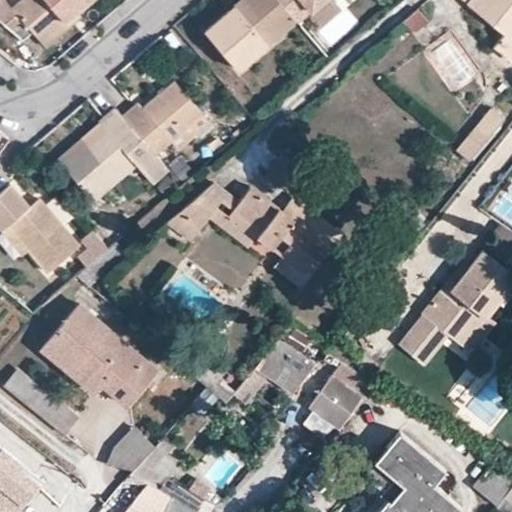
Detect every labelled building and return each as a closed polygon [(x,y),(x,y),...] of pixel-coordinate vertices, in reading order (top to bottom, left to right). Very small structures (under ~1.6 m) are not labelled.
[(0,0),(0,19),(13,31),(24,22),(39,39),(74,9),(84,0),(20,0),(11,8),(3,0),(0,0)] [(227,11),(204,31),(236,67),(281,30),(275,24),(288,12),(278,0),(249,0),(230,15),(227,11)] [(230,15),(249,0),(239,0),(227,11),(230,15)] [(278,0),(288,12),(294,18),(297,22),(320,0),(278,0)] [(511,0),(469,0),(467,3),(503,31),(493,45),(511,59),(511,58),(511,0)] [(74,9),(39,39),(45,46),(80,17),(74,9)] [(418,10),(404,21),(412,32),(427,21),(418,10)] [(288,12),(275,24),(281,30),(294,18),(288,12)] [(137,100),(122,115),(155,154),(170,139),(202,112),(174,78),(141,106),(137,100)] [(106,132),(65,167),(93,198),(134,163),(149,181),(166,168),(155,154),(122,115),(115,107),(98,122),(106,132)] [(490,107),(466,136),(478,146),(503,117),(490,107)] [(202,112),(170,139),(178,149),(210,121),(202,112)] [(65,167),(106,132),(98,122),(57,156),(65,167)] [(478,146),(466,136),(458,145),(470,155),(478,146)] [(281,153),(265,174),(283,189),(300,167),(281,153)] [(0,227),(6,223),(27,247),(47,269),(77,243),(37,197),(29,203),(9,182),(0,190),(0,227)] [(207,217),(227,191),(215,182),(166,223),(176,230),(185,217),(199,227),(207,217)] [(240,200),(232,209),(260,230),(255,236),(269,247),(274,240),(286,249),(281,256),(307,276),(340,232),(292,195),(281,209),(251,186),(240,200)] [(227,191),(207,217),(247,247),(255,236),(260,230),(232,209),(240,200),(227,191)] [(199,227),(185,217),(176,230),(190,239),(199,227)] [(27,247),(6,223),(0,227),(0,230),(20,254),(27,247)] [(116,240),(107,248),(77,275),(97,293),(131,261),(127,254),(116,240)] [(444,284),(423,310),(448,331),(470,348),(492,321),(484,315),(511,279),(511,274),(482,250),(466,270),(451,289),(444,284)] [(307,276),(281,256),(273,267),(299,286),(307,276)] [(451,289),(466,270),(459,265),(444,284),(451,289)] [(44,342),(59,355),(57,359),(95,392),(103,383),(125,402),(154,366),(77,302),(44,342)] [(448,331),(423,310),(397,343),(422,363),(448,331)] [(179,339),(168,353),(206,385),(225,402),(237,388),(179,339)] [(311,363),(278,339),(237,388),(246,399),(267,376),(289,391),(311,363)] [(1,384),(27,405),(40,388),(14,367),(1,384)] [(371,386),(352,371),(341,384),(332,376),(312,402),(339,420),(357,397),(360,400),(371,386)] [(40,388),(27,405),(63,434),(77,416),(40,388)] [(194,396),(173,435),(193,446),(214,407),(194,396)] [(136,466),(164,434),(143,417),(114,451),(131,466),(136,466)] [(386,497),(373,511),(453,511),(459,506),(431,484),(443,468),(398,431),(385,446),(393,453),(382,467),(390,475),(402,484),(389,500),(386,497)] [(20,463),(0,446),(0,511),(11,511),(36,482),(17,467),(20,463)] [(385,446),(373,460),(382,467),(393,453),(385,446)] [(497,499),(511,480),(511,467),(491,455),(472,479),(497,499)] [(390,475),(377,490),(386,497),(389,500),(402,484),(390,475)] [(146,483),(121,511),(161,511),(169,497),(146,483)] [(191,511),(194,507),(169,497),(161,511),(191,511)]
